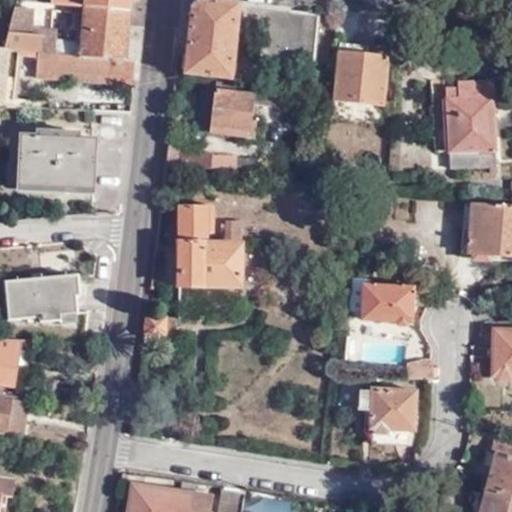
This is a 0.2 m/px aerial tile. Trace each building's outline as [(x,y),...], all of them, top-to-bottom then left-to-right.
[(16,0),(7,33),(34,36),(35,19),(36,1),(24,0),(16,0)] [(131,10),(132,0),(50,0),(50,2),(81,5),(131,10)] [(311,60),(316,15),(206,0),(199,1),(194,7),(191,12),(184,73),(229,78),(236,22),(262,24),(259,54),(311,60)] [(126,61),(131,10),(81,5),(81,15),(68,13),(66,30),(79,31),(78,44),(56,41),(56,34),(41,33),(41,36),(39,52),(126,61)] [(39,58),(39,52),(41,36),(34,36),(7,33),(7,37),(6,49),(11,50),(18,51),(18,56),(39,58)] [(6,49),(0,48),(0,104),(12,106),(15,79),(8,79),(11,50),(6,49)] [(15,79),(18,56),(18,51),(11,50),(8,79),(15,79)] [(134,61),(126,61),(39,52),(39,58),(36,79),(53,81),(53,78),(111,83),(113,78),(132,80),(134,61)] [(386,58),(336,52),(331,101),(381,107),(386,58)] [(324,94),(326,72),(310,69),(310,75),(298,74),(296,89),(313,92),(324,94)] [(296,89),(298,74),(268,70),(265,86),(286,89),(296,89)] [(236,72),(234,82),(251,84),(252,74),(236,72)] [(252,96),(254,84),(251,84),(234,82),(204,78),(198,126),(207,127),(211,91),(252,96)] [(447,101),(451,172),(497,169),(492,99),(496,99),(494,82),(458,84),(458,101),(447,101)] [(286,89),(265,86),(264,101),(284,103),(284,100),(286,89)] [(311,103),(313,92),(296,89),(286,89),(284,100),(311,103)] [(211,91),(207,127),(242,131),(242,135),(253,137),(254,123),(250,122),(252,96),(211,91)] [(93,188),(96,138),(65,136),(65,132),(50,131),(50,135),(19,133),(16,183),(93,188)] [(174,165),(231,170),(233,156),(177,151),(179,138),(167,138),(164,164),(174,165)] [(388,170),(404,172),(405,157),(389,156),(388,170)] [(164,164),(161,180),(173,181),(174,165),(164,164)] [(385,186),(404,188),(404,172),(388,170),(385,186)] [(511,207),(465,204),(463,229),(469,229),(467,253),(511,257),(511,207)] [(211,234),(210,207),(177,207),(176,287),(239,288),(239,245),(205,245),(205,234),(211,234)] [(77,301),(74,276),(4,281),(7,314),(38,313),(39,318),(59,317),(62,322),(74,322),(73,312),(75,312),(75,301),(77,301)] [(413,307),(428,305),(425,283),(413,283),(414,288),(369,287),(368,279),(352,279),(350,289),(364,289),(363,320),(396,322),(397,326),(406,326),(407,322),(413,323),(413,307)] [(144,334),(168,334),(168,317),(146,315),(144,334)] [(511,331),(494,331),(492,376),(498,377),(501,381),(511,381),(511,331)] [(0,382),(13,384),(19,339),(0,337),(0,382)] [(374,432),(384,433),(387,427),(414,428),(416,389),(370,387),(370,389),(359,389),(358,409),(369,409),(368,427),(372,427),(374,432)] [(6,390),(0,389),(0,429),(18,432),(22,401),(5,398),(6,390)] [(496,451),(487,489),(511,494),(511,444),(492,440),(490,450),(496,451)] [(0,495),(3,496),(0,511),(8,511),(11,497),(15,498),(18,481),(0,477),(0,495)] [(203,511),(205,497),(132,485),(127,511),(203,511)] [(511,511),(511,494),(487,489),(481,511),(511,511)] [(222,490),(219,511),(237,511),(240,494),(222,490)] [(256,511),(328,511),(258,502),(256,511)]
